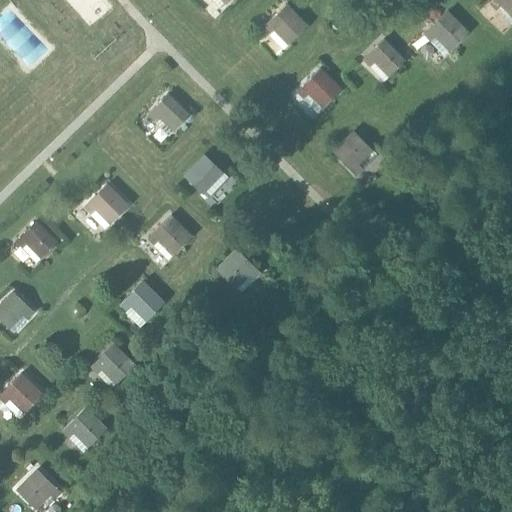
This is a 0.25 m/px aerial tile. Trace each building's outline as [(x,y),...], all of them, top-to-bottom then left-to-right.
[(95,25),(118,5),(113,0),(72,0),(95,25)] [(496,9),(500,5),(511,16),(511,0),(492,0),(490,3),(496,9)] [(268,34),(273,30),(287,45),(306,26),(286,6),(262,28),(268,34)] [(424,35),(429,41),(434,37),(448,51),(467,33),(447,12),(424,35)] [(369,66),(374,61),(388,76),(403,61),(383,41),(363,60),(369,66)] [(297,93),(303,99),(307,94),(322,109),(340,90),(319,70),(297,93)] [(151,124),(156,119),(170,133),(188,115),(167,95),(145,118),(151,124)] [(333,153),(354,175),(360,169),(356,165),(371,150),(353,132),(333,153)] [(184,177),(202,194),(222,173),(204,156),(184,177)] [(90,214),(95,209),(110,224),(127,206),(106,186),(84,208),(90,214)] [(153,245),(158,240),(172,255),(190,237),(170,217),(147,239),(153,245)] [(21,248),(26,244),(40,258),(55,243),(34,223),(15,242),(21,248)] [(216,271),(234,288),(248,274),(253,279),(259,273),(237,250),(216,271)] [(126,311),(131,306),(145,321),(163,303),(143,283),(120,305),(126,311)] [(0,306),(0,320),(8,328),(22,314),(27,318),(33,312),(13,293),(0,306)] [(97,373),(101,369),(116,383),(133,366),(113,345),(91,367),(97,373)] [(0,398),(4,403),(9,398),(24,413),(41,395),(20,374),(0,395),(0,398)] [(63,431),(69,437),(73,432),(88,446),(105,429),(85,408),(63,431)] [(180,452),(156,474),(177,496),(190,484),(191,485),(202,475),(180,452)] [(17,491),(34,509),(49,494),(53,498),(59,492),(37,470),(17,491)]
